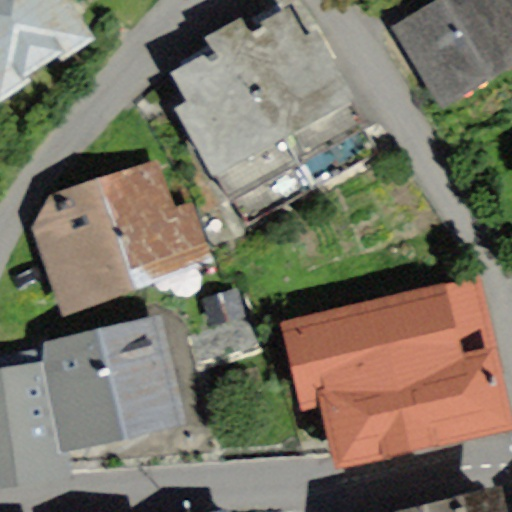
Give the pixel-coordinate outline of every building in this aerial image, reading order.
[(0,0),(0,104),(88,45),(57,0),(0,0)] [(402,26),(444,98),(511,57),(511,0),(445,0),(420,15),(402,26)] [(199,104),(188,111),(211,151),(245,213),(359,151),(340,116),(353,109),(344,92),(300,13),(211,62),(184,77),(199,104)] [(172,216),(154,168),(53,207),(39,228),(71,303),(82,299),(204,247),(189,210),(172,216)] [(466,288),(287,325),(304,409),(318,407),(331,404),(341,453),(493,422),(466,288)] [(158,325),(57,346),(68,397),(79,448),(179,427),(158,325)] [(34,370),(0,373),(0,476),(46,471),(34,370)] [(420,511),(501,511),(497,494),(420,511)]
